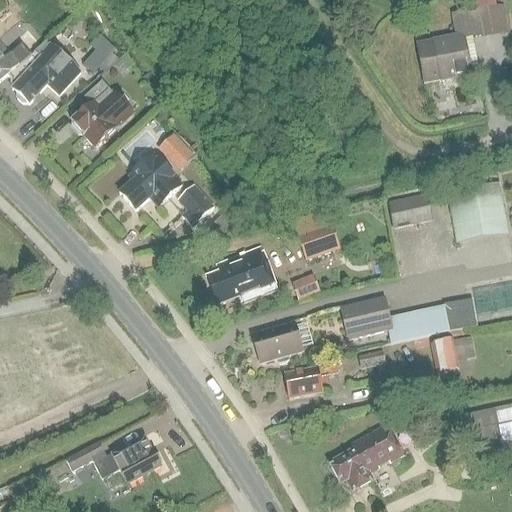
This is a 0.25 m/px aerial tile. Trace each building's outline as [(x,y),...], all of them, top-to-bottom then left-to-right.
[(423,86),(441,82),(469,77),(463,41),(508,32),(503,6),(494,7),(492,0),(474,0),(476,10),(452,15),(456,34),(415,42),(423,86)] [(31,57),(7,77),(17,86),(12,91),(15,95),(16,99),(22,105),(26,105),(28,107),(46,88),(58,99),(80,76),(46,43),(35,55),(34,54),(31,57)] [(0,83),(7,77),(31,57),(22,46),(9,57),(0,46),(0,83)] [(112,57),(100,46),(82,65),(94,76),(112,57)] [(90,108),(71,124),(95,150),(118,130),(116,128),(129,117),(112,98),(100,84),(83,100),(90,108)] [(176,171),(193,156),(172,132),(155,147),(176,171)] [(129,178),(133,182),(119,195),(136,213),(149,200),(157,209),(182,187),(153,156),(129,178)] [(455,241),(507,233),(499,182),(447,191),(455,241)] [(213,210),(194,187),(177,202),(186,212),(181,217),(191,229),(213,210)] [(387,204),(392,230),(432,222),(427,196),(387,204)] [(227,213),(220,220),(235,236),(246,235),(227,213)] [(320,214),(292,224),(305,264),(340,252),(331,226),(325,228),(320,214)] [(215,224),(199,239),(201,242),(227,238),(215,224)] [(242,306),(276,293),(259,251),(217,267),(220,274),(207,279),(218,307),(239,299),(242,306)] [(312,277),(292,285),(298,302),(319,294),(312,277)] [(399,342),(476,325),(470,299),(394,316),(399,342)] [(384,300),(339,310),(347,343),(391,332),(384,300)] [(288,363),(290,359),(289,356),(302,352),(295,327),(253,339),(260,364),(274,360),(275,363),(280,365),(288,363)] [(460,376),(454,342),(430,346),(436,381),(460,376)] [(386,366),(383,354),(357,360),(360,372),(386,366)] [(319,379),(338,376),(336,363),(318,366),(318,370),(285,376),(289,401),(322,396),(319,379)] [(463,452),(511,441),(511,409),(510,406),(471,414),(472,417),(457,420),(463,452)] [(369,478),(404,458),(387,428),(352,448),(355,454),(330,468),(340,486),(346,482),(353,494),(373,483),(369,478)] [(144,439),(105,461),(96,444),(65,461),(71,473),(92,462),(102,482),(120,472),(128,487),(161,469),(160,468),(161,464),(157,457),(154,456),(144,439)]
